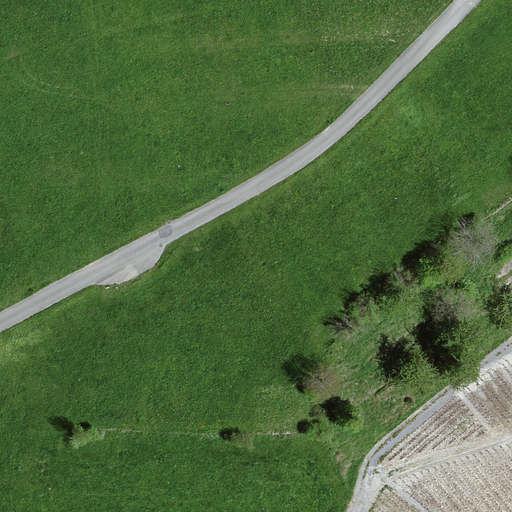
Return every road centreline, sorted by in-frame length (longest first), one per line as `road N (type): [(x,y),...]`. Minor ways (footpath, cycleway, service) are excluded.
road 1 (unclassified): [(0,321),(308,152),(466,0)]
road 2 (track): [(355,511),(384,442),(511,350)]
